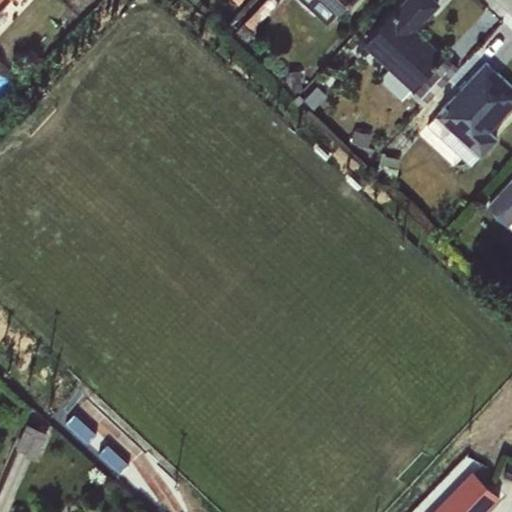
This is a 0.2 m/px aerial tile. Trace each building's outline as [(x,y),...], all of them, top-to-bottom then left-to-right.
[(301,0),(313,11),(322,2),(336,15),(350,0),(301,0)] [(440,2),(438,0),(401,0),(361,43),(387,68),(378,77),(401,99),(444,53),(417,28),(440,2)] [(425,122),(471,166),(498,138),(490,130),(511,106),(511,82),(485,58),(425,122)] [(511,174),(485,204),(511,229),(511,174)] [(69,418),(146,489),(169,465),(91,393),(69,418)] [(27,420),(20,448),(42,454),(50,426),(27,420)]
